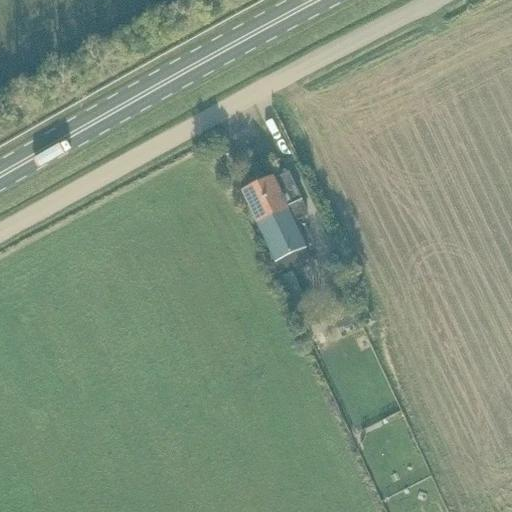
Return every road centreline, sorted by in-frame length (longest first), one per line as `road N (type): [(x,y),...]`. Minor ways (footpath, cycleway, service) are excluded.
road 1 (unclassified): [(0,232),(438,0)]
road 2 (primary): [(0,177),(324,0)]
